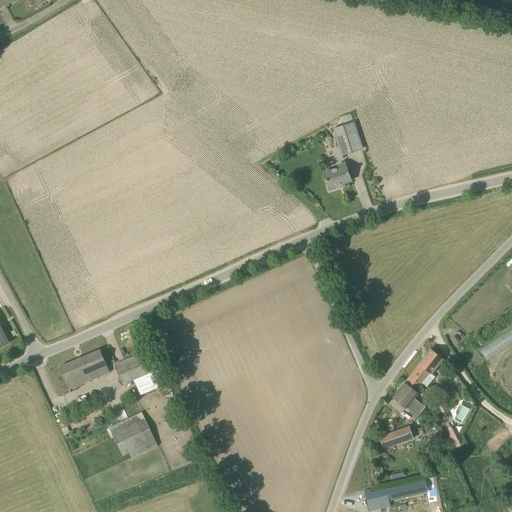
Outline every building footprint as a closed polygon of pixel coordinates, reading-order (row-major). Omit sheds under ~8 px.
[(342,156),(363,149),(354,122),(333,128),(342,156)] [(329,191),(339,188),(338,185),(351,181),(345,163),(336,166),(337,169),(323,173),(329,191)] [(0,325),(0,348),(10,343),(0,325)] [(77,387),(73,379),(88,373),(106,365),(100,350),(59,367),(69,390),(77,387)] [(429,379),(443,360),(430,350),(419,364),(419,365),(410,376),(415,380),(415,381),(421,386),(427,378),(429,379)] [(162,369),(158,370),(150,351),(116,365),(124,384),(145,375),(151,388),(155,386),(157,390),(168,386),(166,381),(167,381),(162,369)] [(421,386),(415,381),(415,380),(410,376),(405,383),(404,383),(393,397),(408,408),(416,397),(418,394),(416,393),(418,390),(421,386)] [(449,411),(440,396),(433,399),(444,418),(445,417),(446,419),(450,417),(449,415),(451,415),(449,411)] [(122,456),(129,453),(131,459),(158,447),(142,412),(109,427),(122,456)] [(454,425),(450,427),(446,429),(452,440),(450,440),(452,444),(454,443),(457,448),(464,444),(454,425)] [(409,426),(392,432),(397,444),(413,438),(409,426)] [(502,432),(494,438),(488,443),(493,450),(508,438),(502,432)] [(424,480),(383,490),(373,492),(376,504),(385,502),(427,492),(424,480)]
